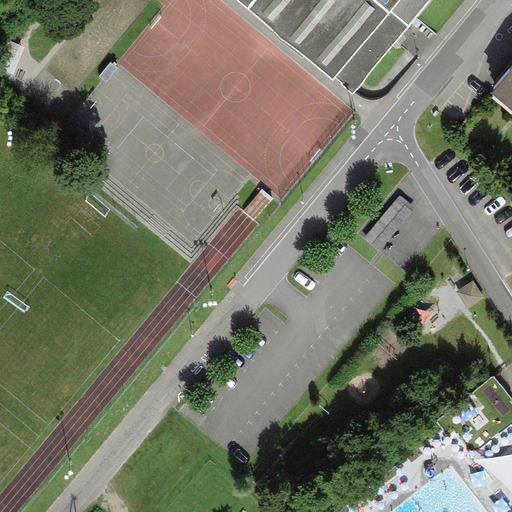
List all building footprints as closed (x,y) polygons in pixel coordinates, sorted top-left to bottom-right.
[(233,0),(252,15),(264,0),(233,0)] [(264,0),(252,15),(361,98),(416,27),(396,10),(400,5),(393,0),(264,0)] [(393,0),(400,5),(396,10),(416,27),(437,0),(393,0)] [(511,52),(492,76),(511,93),(511,52)] [(371,232),(384,244),(417,208),(404,196),(371,232)]
